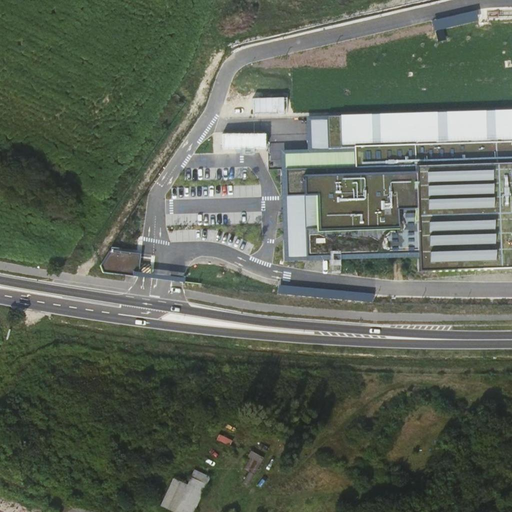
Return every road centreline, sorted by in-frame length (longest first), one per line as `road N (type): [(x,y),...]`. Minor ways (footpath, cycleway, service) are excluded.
road 1 (primary): [(118,314),(254,335),(461,340)]
road 2 (primary): [(461,340),(149,304)]
road 3 (primary): [(149,304),(0,279)]
